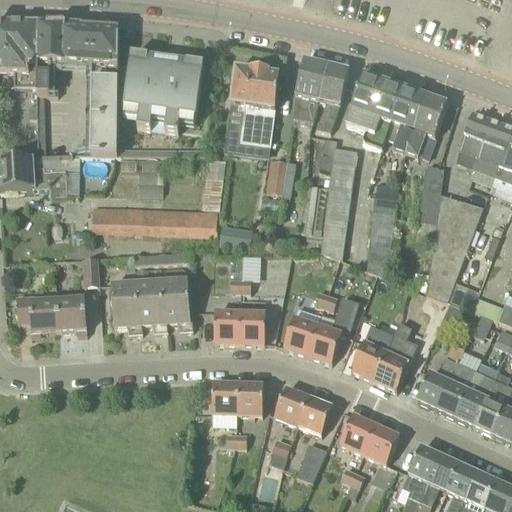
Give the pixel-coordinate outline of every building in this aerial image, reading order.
[(0,78),(15,79),(14,94),(37,94),(39,31),(0,30),(0,78)] [(117,163),(117,57),(119,37),(118,37),(118,36),(82,34),(66,32),(39,31),(37,94),(37,103),(44,103),(49,103),(55,103),(55,77),(93,78),(92,122),(91,163),(117,163)] [(196,125),(204,70),(187,68),(186,75),(147,70),(148,63),(131,60),(124,115),(139,117),(137,134),(151,136),(153,119),(167,121),(165,138),(178,140),(180,123),(196,125)] [(326,71),(304,66),(295,102),(292,124),(314,129),(315,121),(314,121),(326,71)] [(340,112),(349,77),(326,71),(314,121),(315,121),(321,122),(316,135),(329,139),(340,112)] [(269,79),(235,75),(230,111),(239,112),(238,117),(245,118),(242,133),(240,150),(270,154),(279,82),(269,80),(269,79)] [(403,94),(363,80),(346,129),(365,136),(363,148),(368,152),(383,157),(386,145),(384,144),(389,129),(391,129),(403,94)] [(405,160),(425,102),(403,94),(391,129),(389,129),(384,144),(386,145),(395,148),(392,155),(405,160)] [(447,110),(425,102),(405,160),(417,164),(418,163),(428,167),(436,145),(434,144),(447,110)] [(37,112),(37,124),(37,162),(46,162),(44,103),(37,103),(37,112)] [(490,126),(473,120),(459,158),(456,169),(476,177),(473,187),(492,193),(496,184),(511,141),(511,133),(490,126)] [(511,141),(496,184),(511,190),(511,189),(511,188),(511,141)] [(330,181),(332,169),(335,155),(337,147),(326,144),(319,179),(324,180),(322,190),(328,191),(330,181)] [(357,158),(335,155),(332,169),(354,172),(357,158)] [(0,166),(0,197),(50,195),(50,204),(79,203),(80,161),(39,163),(39,177),(38,177),(37,165),(0,166)] [(139,177),(138,200),(162,201),(163,166),(120,164),(120,176),(139,177)] [(200,216),(217,217),(218,217),(225,168),(207,166),(200,216)] [(286,169),(272,166),(266,199),(281,201),(286,169)] [(291,203),(296,170),(286,169),(281,201),(291,203)] [(330,181),(353,185),(354,172),(332,169),(330,181)] [(418,246),(434,248),(440,201),(444,176),(426,173),(422,196),(418,246)] [(351,198),(353,185),(330,181),(328,191),(328,194),(351,198)] [(375,189),(374,200),(396,203),(397,191),(375,189)] [(301,238),(323,243),(323,233),(324,220),(326,206),(328,194),(307,191),(301,238)] [(349,210),(351,198),(328,194),(326,206),(349,210)] [(373,213),(394,216),(396,203),(374,200),(373,213)] [(447,309),(475,236),(482,214),(440,201),(434,248),(427,302),(447,309)] [(347,224),(349,210),(326,206),(324,220),(347,224)] [(217,217),(200,216),(93,213),(93,239),(216,243),(217,217)] [(371,226),(393,228),(394,216),(373,213),(371,226)] [(323,233),(345,236),(347,224),(324,220),(323,233)] [(370,239),(392,241),(393,228),(371,226),(370,239)] [(230,254),(233,234),(221,232),(218,252),(230,254)] [(323,243),(322,246),(343,250),(345,236),(323,233),(323,243)] [(390,254),(392,241),(370,239),(369,251),(390,254)] [(340,266),(343,250),(322,246),(322,259),(340,266)] [(369,251),(367,264),(389,266),(390,254),(369,251)] [(192,260),(163,261),(164,270),(192,268),(192,260)] [(135,272),(164,270),(163,261),(134,263),(135,272)] [(230,262),(230,284),(242,284),(242,262),(230,262)] [(261,285),(261,262),(244,262),(243,284),(261,285)] [(387,285),(389,266),(367,264),(366,277),(387,285)] [(100,293),(98,265),(83,266),(84,294),(100,293)] [(55,277),(54,268),(44,269),(45,274),(49,278),(55,277)] [(190,329),(189,309),(187,286),(165,288),(168,332),(179,331),(179,338),(193,337),(193,329),(190,329)] [(230,299),(240,300),(241,287),(230,286),(230,299)] [(241,287),(240,300),(251,300),(251,287),(241,287)] [(168,339),(168,332),(165,288),(140,289),(142,333),(154,333),(154,339),(168,339)] [(111,291),(114,335),(129,334),(129,341),(143,340),(142,333),(140,289),(111,291)] [(472,318),(477,303),(479,297),(469,293),(461,314),(463,315),(472,318)] [(315,311),(324,314),(328,302),(318,299),(315,311)] [(59,339),(87,337),(84,300),(70,301),(70,306),(57,306),(59,339)] [(328,302),(324,314),(334,317),(338,305),(328,302)] [(16,304),(18,329),(18,330),(30,329),(31,341),(59,339),(57,306),(42,307),(42,303),(16,304)] [(472,318),(479,321),(492,326),(494,326),(498,328),(504,314),(477,303),(472,318)] [(332,370),(341,342),(347,344),(359,310),(342,305),(331,337),(318,332),(308,362),(332,370)] [(462,315),(450,310),(441,332),(453,338),(462,315)] [(511,312),(505,310),(504,314),(498,328),(509,332),(511,333),(511,312)] [(215,319),(214,350),(239,350),(240,320),(215,319)] [(239,350),(265,351),(266,321),(240,320),(239,350)] [(483,346),(492,326),(479,321),(471,341),(483,346)] [(294,325),(284,355),(308,362),(318,332),(294,325)] [(373,388),(396,398),(416,357),(405,352),(406,348),(404,347),(410,333),(399,328),(393,342),(387,359),(373,388)] [(508,358),(511,348),(511,340),(502,337),(495,353),(508,358)] [(364,348),(350,377),(373,388),(387,359),(364,348)] [(417,408),(436,416),(457,370),(458,370),(460,364),(464,355),(452,350),(438,383),(429,379),(417,408)] [(476,379),(455,425),(474,434),(499,379),(500,377),(481,369),(477,379),(476,379)] [(436,416),(455,425),(476,379),(458,370),(457,370),(436,416)] [(474,434),(492,442),(511,398),(511,394),(507,392),(511,384),(499,379),(474,434)] [(238,390),(213,390),(212,420),(237,421),(238,390)] [(263,422),(263,391),(238,390),(237,421),(263,422)] [(309,404),(285,395),(274,424),(298,433),(309,404)] [(511,398),(492,442),(511,450),(511,447),(511,398)] [(321,442),(332,413),(309,404),(298,433),(321,442)] [(376,433),(353,423),(341,451),(364,461),(376,433)] [(386,471),(399,443),(376,433),(364,461),(386,471)] [(237,454),(237,440),(227,440),(226,454),(237,454)] [(237,440),(237,454),(234,470),(244,471),(247,454),(247,441),(237,440)] [(282,475),(291,452),(281,448),(277,458),(273,457),(268,470),(282,475)] [(310,450),(309,453),(298,484),(314,490),(327,457),(310,450)] [(410,499),(403,511),(419,511),(441,462),(421,453),(409,481),(402,495),(410,499)] [(419,511),(432,511),(440,496),(447,499),(459,471),(441,462),(419,511)] [(448,511),(463,511),(478,480),(459,471),(447,499),(453,502),(448,511)] [(340,487),(351,492),(356,479),(345,474),(340,487)] [(351,492),(360,496),(365,483),(356,479),(351,492)] [(463,511),(485,511),(497,488),(478,480),(463,511)] [(506,511),(511,503),(511,494),(497,488),(485,511),(506,511)] [(360,496),(351,492),(347,502),(356,506),(360,496)]
